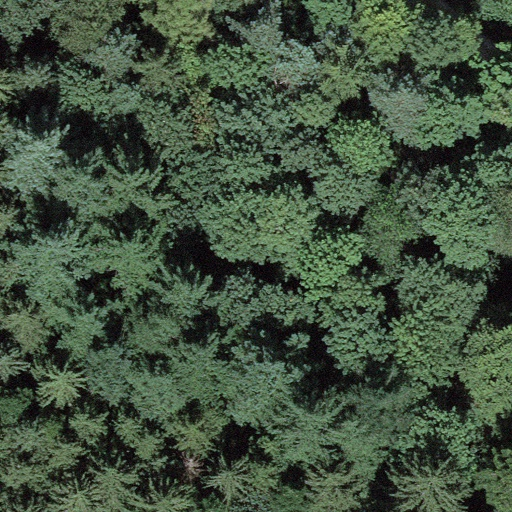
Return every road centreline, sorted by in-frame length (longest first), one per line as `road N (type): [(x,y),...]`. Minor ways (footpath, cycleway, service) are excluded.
road 1 (track): [(511,294),(367,511)]
road 2 (track): [(410,0),(511,82)]
